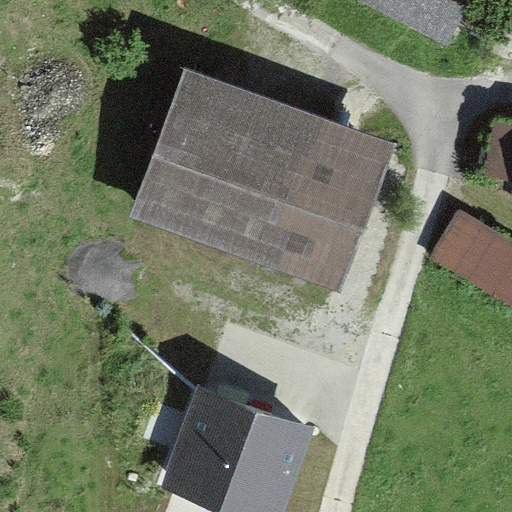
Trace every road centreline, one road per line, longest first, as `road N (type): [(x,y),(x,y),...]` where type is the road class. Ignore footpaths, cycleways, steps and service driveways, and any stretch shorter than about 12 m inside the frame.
road 1 (track): [(342,511),(456,89)]
road 2 (track): [(511,86),(401,84),(255,0)]
